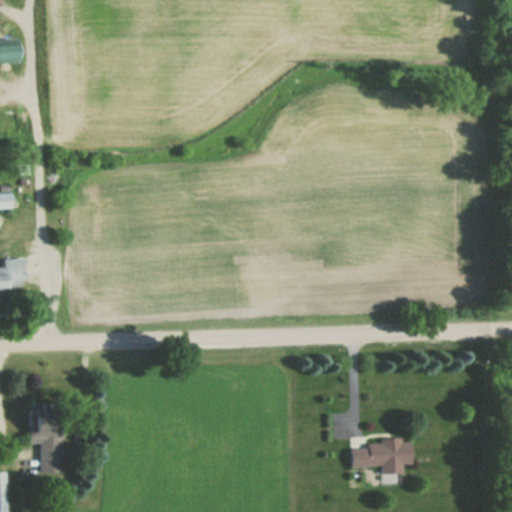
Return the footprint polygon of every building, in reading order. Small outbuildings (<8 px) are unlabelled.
[(0,40),(0,65),(12,65),(11,40),(0,40)] [(0,209),(10,209),(10,193),(0,193),(0,209)] [(20,258),(0,258),(0,289),(21,289),(20,258)] [(36,473),(58,473),(58,415),(49,415),(49,404),(25,404),(25,443),(36,443),(36,473)] [(399,483),(399,464),(409,464),(409,440),(379,440),(379,445),(349,446),(349,467),(379,467),(379,483),(399,483)]
